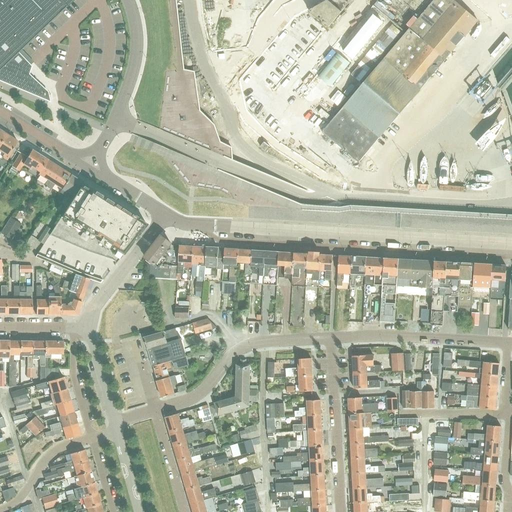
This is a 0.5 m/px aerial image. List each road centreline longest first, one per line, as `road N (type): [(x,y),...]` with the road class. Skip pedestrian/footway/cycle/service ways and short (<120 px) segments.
road 1 (secondary): [(511,244),(192,224),(164,215)]
road 2 (residential): [(337,193),(274,166),(231,129),(186,0)]
road 3 (unclassified): [(337,193),(391,159),(511,17)]
road 4 (residential): [(337,193),(309,197),(115,119)]
road 5 (residential): [(155,409),(201,393),(250,344),(330,338)]
road 6 (residential): [(506,343),(330,338)]
road 7 (unclassified): [(511,203),(337,193)]
road 8 (residential): [(340,511),(330,338)]
road 9 (residential): [(88,329),(98,303),(164,215)]
road 10 (residential): [(127,0),(134,53),(115,119)]
road 11 (residential): [(0,510),(26,491),(46,458),(93,438)]
